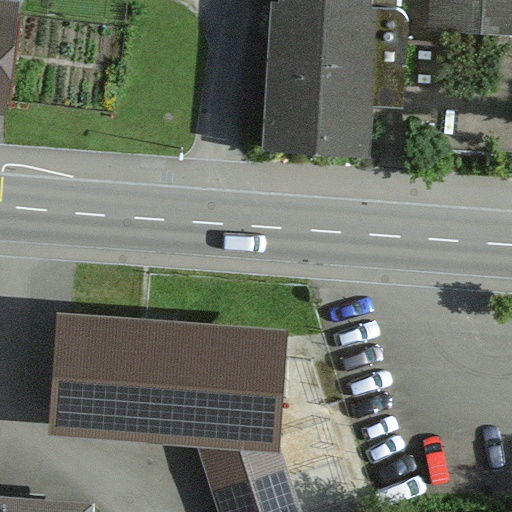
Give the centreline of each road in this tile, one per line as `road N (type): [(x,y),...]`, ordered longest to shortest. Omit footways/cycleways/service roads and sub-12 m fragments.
road 1 (primary): [(511,245),(206,222)]
road 2 (residential): [(206,222),(238,0)]
road 3 (primary): [(206,222),(0,206)]
